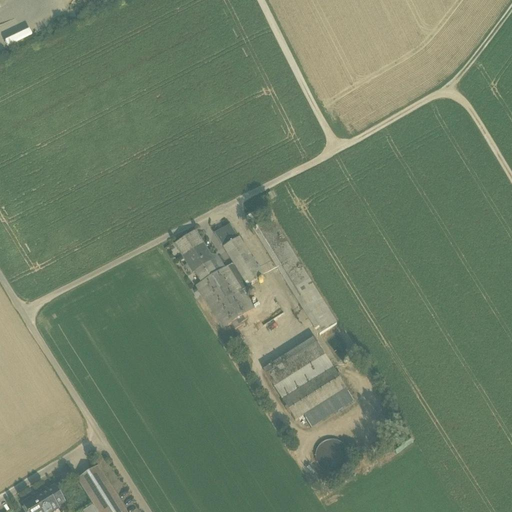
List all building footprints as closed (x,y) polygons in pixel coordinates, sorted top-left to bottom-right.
[(252,227),(264,220),(261,214),(257,216),(255,213),(246,218),(252,227)] [(252,231),(319,337),(337,326),(271,220),(252,231)] [(233,265),(247,288),(262,279),(229,226),(214,235),(233,265)] [(183,258),(202,246),(195,235),(191,238),(190,237),(185,241),(184,240),(175,246),(183,258)] [(202,283),(216,275),(209,264),(212,262),(212,261),(202,246),(183,258),(193,274),(195,273),(202,283)] [(216,258),(212,261),(212,262),(209,264),(216,275),(224,270),(216,258)] [(233,265),(227,268),(242,292),(247,288),(233,265)] [(216,275),(202,283),(195,288),(222,330),(234,323),(236,327),(240,324),(238,321),(254,311),(242,292),(227,268),(224,270),(216,275)] [(353,403),(314,340),(263,371),(294,422),(303,418),(311,430),(353,403)] [(333,441),(329,441),(325,443),(321,445),(318,448),(316,452),(315,456),(315,461),(317,465),(319,469),(323,471),(327,473),(331,474),(335,473),(340,471),(343,469),(346,465),(347,461),(347,456),(346,452),(344,448),(341,445),(338,443),(333,441)] [(124,511),(97,468),(77,481),(96,511),(124,511)] [(34,499),(23,506),(26,511),(54,511),(58,510),(57,508),(64,503),(55,489),(35,501),(34,499)]
